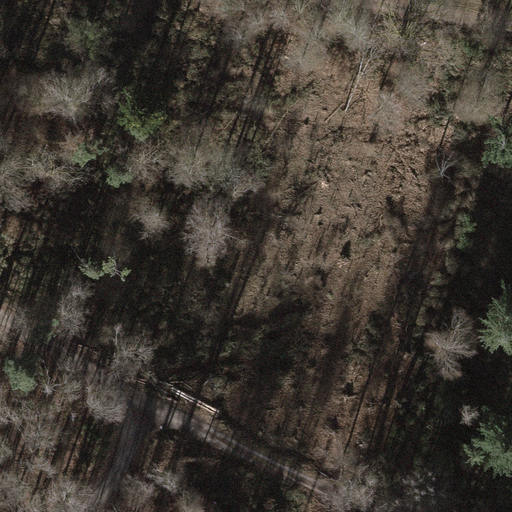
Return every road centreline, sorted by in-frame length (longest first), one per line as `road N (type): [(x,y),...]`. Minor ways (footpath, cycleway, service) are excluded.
road 1 (track): [(142,411),(433,511)]
road 2 (track): [(0,309),(57,339),(142,411)]
road 3 (track): [(511,27),(380,0)]
road 4 (track): [(142,411),(112,488),(75,511)]
